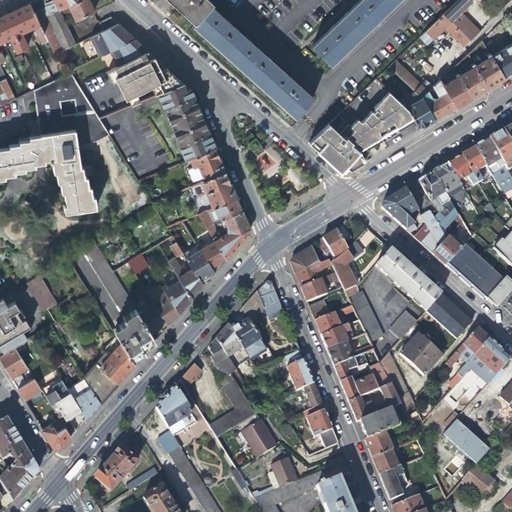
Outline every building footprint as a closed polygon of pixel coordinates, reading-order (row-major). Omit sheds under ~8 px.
[(40,7),(36,0),(34,0),(29,3),(33,10),(40,7)] [(38,20),(59,10),(53,0),(36,0),(40,7),(33,10),(38,20)] [(53,0),(59,10),(60,10),(68,6),(79,0),(53,0)] [(90,3),(88,0),(79,0),(68,6),(75,21),(94,12),(90,3)] [(168,0),(193,22),(194,23),(209,5),(211,2),(209,0),(168,0)] [(360,0),(312,46),(330,65),(344,51),(374,25),(398,0),(360,0)] [(457,0),(443,13),(469,40),(470,41),(479,32),(461,13),(465,9),(472,1),(470,0),(457,0)] [(41,43),(47,40),(45,37),(38,20),(33,10),(29,3),(16,9),(0,16),(0,62),(4,61),(0,52),(0,42),(9,38),(15,51),(26,45),(20,33),(34,27),(41,43)] [(230,24),(209,5),(194,23),(193,22),(191,25),(295,118),(312,99),(295,83),(271,61),(230,24)] [(70,30),(60,10),(59,10),(38,20),(53,54),(76,43),(70,30)] [(463,45),(469,40),(443,13),(419,37),(427,45),(446,27),(463,45)] [(117,23),(109,16),(99,22),(103,30),(117,23)] [(117,23),(90,36),(99,54),(109,50),(131,39),(129,34),(124,29),(117,23)] [(481,41),(491,57),(503,78),(511,72),(511,43),(497,53),(486,36),(481,41)] [(109,50),(117,66),(130,60),(148,51),(145,52),(143,46),(140,44),(133,38),(131,39),(109,50)] [(154,81),(172,73),(162,64),(148,51),(130,60),(134,68),(145,63),(154,81)] [(491,57),(475,67),(487,88),(496,82),(503,78),(491,57)] [(157,94),(184,83),(172,73),(154,81),(145,63),(134,68),(130,60),(117,66),(111,69),(125,97),(128,95),(137,91),(152,84),(156,94),(157,94)] [(388,67),(415,92),(422,98),(427,93),(433,87),(424,79),(420,84),(394,60),(388,67)] [(475,67),(459,76),(472,97),(480,92),(487,88),(475,67)] [(63,204),(64,212),(96,208),(94,196),(92,196),(91,186),(88,186),(87,175),(84,175),(82,165),(79,165),(76,145),(109,134),(97,116),(79,86),(70,72),(33,90),(35,105),(32,106),(36,135),(32,136),(26,137),(26,139),(16,140),(17,145),(7,146),(7,149),(0,150),(0,178),(1,178),(1,176),(11,175),(11,171),(22,170),(21,167),(31,166),(31,163),(49,161),(51,172),(54,172),(55,182),(58,182),(59,192),(64,192),(66,204),(63,204)] [(459,76),(443,86),(455,107),(464,102),(472,97),(459,76)] [(6,79),(0,81),(0,106),(15,99),(6,79)] [(431,99),(427,93),(422,98),(434,120),(445,113),(455,107),(443,86),(440,81),(433,87),(439,98),(435,101),(431,99)] [(185,160),(191,158),(215,148),(203,120),(190,89),(184,83),(157,94),(185,160)] [(408,109),(399,102),(387,90),(376,103),(381,102),(390,112),(398,125),(412,116),(408,109)] [(137,91),(128,95),(132,104),(141,100),(137,91)] [(415,92),(399,102),(408,109),(412,116),(419,129),(427,124),(434,120),(422,98),(415,92)] [(327,155),(324,158),(340,172),(345,167),(349,171),(365,161),(358,149),(380,135),(377,130),(383,127),(386,132),(398,125),(390,112),(381,102),(376,103),(373,106),(377,110),(356,129),(354,127),(351,124),(339,135),(328,123),(311,140),(327,155)] [(377,110),(373,106),(354,127),(356,129),(377,110)] [(511,125),(511,126),(503,131),(511,146),(511,125)] [(377,130),(380,135),(383,133),(386,132),(383,127),(377,130)] [(511,146),(503,131),(496,135),(489,139),(510,174),(511,172),(511,146)] [(244,137),(256,155),(263,150),(251,133),(244,137)] [(487,166),(503,193),(511,187),(511,176),(510,174),(489,139),(482,143),(476,147),(487,166)] [(308,143),(324,158),(327,155),(311,140),(308,143)] [(477,171),(487,166),(476,147),(469,151),(462,155),(478,181),(482,179),(477,171)] [(189,169),(195,183),(224,171),(220,159),(215,148),(191,158),(194,167),(189,169)] [(255,159),(262,171),(274,165),(267,152),(255,159)] [(473,184),(478,181),(462,155),(455,159),(448,164),(459,182),(468,177),(473,184)] [(463,188),(459,182),(448,164),(441,168),(432,173),(447,197),(463,188)] [(214,208),(217,206),(236,199),(230,185),(224,171),(195,183),(196,185),(203,183),(214,208)] [(432,200),(436,198),(438,197),(441,200),(445,198),(446,200),(449,198),(447,197),(432,173),(426,176),(419,181),(431,201),(432,200)] [(381,207),(408,231),(416,227),(409,214),(417,209),(405,189),(395,194),(382,202),(381,207)] [(455,208),(449,198),(446,200),(445,198),(441,200),(438,197),(436,198),(445,214),(455,208)] [(458,213),(455,208),(445,214),(436,198),(432,200),(439,212),(434,218),(442,230),(458,213)] [(219,221),(222,220),(242,212),(239,205),(236,199),(217,206),(221,217),(218,219),(219,221)] [(409,214),(416,227),(425,222),(421,216),(417,209),(409,214)] [(511,231),(511,232),(511,210),(502,223),(511,231)] [(197,215),(205,227),(214,223),(206,211),(197,215)] [(430,230),(419,241),(432,252),(445,238),(446,237),(442,230),(434,218),(430,211),(421,216),(425,222),(430,230)] [(228,233),(214,241),(225,260),(239,245),(248,234),(249,229),(242,212),(222,220),(228,233)] [(430,230),(425,222),(416,227),(408,231),(419,241),(430,230)] [(217,226),(214,223),(205,227),(208,232),(212,239),(219,235),(216,230),(217,226)] [(342,225),(335,230),(343,242),(350,238),(342,225)] [(343,242),(335,230),(331,232),(322,237),(316,241),(319,246),(320,245),(328,259),(333,256),(333,255),(346,247),(343,242)] [(503,239),(511,248),(511,232),(511,231),(503,239)] [(212,242),(200,250),(214,273),(220,266),(225,260),(214,241),(212,239),(208,232),(206,234),(212,242)] [(447,235),(446,237),(445,238),(451,243),(438,258),(444,263),(463,242),(457,236),(453,241),(447,235)] [(451,243),(445,238),(432,252),(438,258),(451,243)] [(511,265),(511,248),(503,239),(501,238),(492,247),(511,265)] [(135,305),(94,240),(82,248),(123,313),(135,305)] [(176,241),(169,245),(176,255),(182,251),(176,241)] [(346,249),(333,256),(328,259),(335,272),(338,279),(342,287),(344,291),(353,286),(356,285),(346,264),(361,251),(358,247),(353,241),(346,249)] [(484,296),(485,297),(503,278),(463,242),(444,263),(456,274),(457,272),(460,275),(458,276),(469,286),(471,284),(473,287),(472,288),(482,298),(484,296)] [(210,278),(214,273),(200,250),(197,246),(184,254),(192,268),(200,281),(205,277),(208,275),(210,278)] [(289,261),(294,273),(319,263),(311,247),(301,253),(290,259),(289,261)] [(425,311),(439,295),(419,277),(388,249),(374,266),(393,283),(391,285),(410,302),(412,300),(425,311)] [(148,265),(141,254),(128,262),(134,273),(148,265)] [(168,260),(180,280),(191,298),(198,290),(203,285),(200,281),(192,268),(184,273),(174,257),(168,260)] [(326,267),(329,274),(335,272),(328,259),(319,263),(294,273),(298,281),(300,287),(320,278),(317,270),(326,267)] [(329,274),(320,278),(323,285),(338,279),(335,272),(329,274)] [(43,311),(57,302),(40,275),(26,283),(43,311)] [(323,285),(320,278),(300,287),(304,296),(306,301),(327,293),(323,285)] [(503,278),(485,297),(492,303),(493,301),(497,304),(511,287),(511,281),(511,280),(509,282),(503,278)] [(165,286),(162,288),(177,314),(186,305),(191,298),(180,280),(166,289),(165,286)] [(266,281),(257,292),(262,309),(265,310),(270,321),(284,315),(271,282),(266,281)] [(149,297),(153,303),(164,322),(171,318),(177,314),(162,288),(160,284),(152,289),(155,294),(149,297)] [(356,293),(353,286),(344,291),(346,297),(356,293)] [(360,291),(356,293),(346,297),(350,305),(353,310),(368,341),(381,335),(360,291)] [(261,313),(262,309),(257,292),(253,296),(240,310),(246,319),(247,321),(261,313)] [(450,304),(439,295),(425,311),(443,328),(458,311),(450,304)] [(308,305),(313,319),(328,313),(325,306),(324,306),(322,300),(308,305)] [(7,306),(0,310),(0,354),(14,346),(27,339),(22,331),(30,326),(15,301),(7,306)] [(153,303),(137,313),(149,332),(158,327),(164,322),(153,303)] [(350,305),(328,313),(313,319),(315,324),(319,334),(339,326),(335,315),(337,314),(338,316),(353,310),(350,305)] [(246,319),(240,310),(228,324),(231,328),(246,319)] [(399,339),(400,338),(416,320),(405,310),(388,328),(399,339)] [(465,318),(458,311),(443,328),(456,339),(470,322),(465,318)] [(154,340),(149,332),(137,313),(123,316),(121,317),(124,321),(117,325),(119,327),(116,328),(113,330),(116,334),(131,359),(134,358),(144,352),(142,348),(147,345),(154,340)] [(247,321),(246,319),(231,328),(248,358),(250,360),(265,351),(247,321)] [(347,323),(339,326),(319,334),(323,342),(325,349),(344,341),(353,337),(347,323)] [(248,358),(231,328),(228,324),(222,330),(215,339),(234,367),(248,358)] [(462,345),(473,355),(488,338),(482,333),(477,328),(462,345)] [(418,333),(400,353),(424,375),(442,356),(418,333)] [(104,352),(95,363),(117,383),(125,373),(134,363),(131,359),(116,334),(101,350),(104,352)] [(488,338),(473,355),(496,375),(510,358),(498,347),(488,338)] [(235,369),(234,367),(215,339),(210,344),(207,348),(212,355),(210,356),(223,376),(220,379),(223,385),(221,386),(234,408),(207,425),(215,437),(231,427),(235,424),(253,413),(238,387),(230,373),(235,369)] [(363,353),(361,349),(350,354),(344,341),(325,349),(329,357),(332,366),(350,358),(363,353)] [(460,356),(466,362),(473,355),(462,345),(455,352),(460,356)] [(27,367),(14,346),(0,354),(0,361),(4,367),(10,377),(27,367)] [(287,366),(295,385),(297,390),(304,387),(313,383),(308,372),(299,351),(287,356),(290,365),(287,366)] [(378,363),(383,374),(388,385),(399,406),(402,414),(410,404),(413,401),(389,351),(378,363)] [(449,368),(460,356),(455,352),(445,364),(449,368)] [(496,375),(473,355),(466,362),(456,374),(457,375),(461,378),(469,369),(474,363),(487,375),(482,380),(487,385),(496,375)] [(339,382),(351,377),(347,367),(353,364),(350,358),(332,366),(339,382)] [(83,376),(84,378),(100,402),(110,391),(117,383),(95,363),(83,376)] [(469,369),(482,380),(487,375),(474,363),(469,369)] [(193,364),(179,380),(185,389),(199,373),(199,369),(193,364)] [(243,383),(235,369),(230,373),(238,387),(243,383)] [(355,375),(351,377),(359,397),(378,389),(374,378),(372,374),(357,380),(355,375)] [(374,378),(378,389),(388,385),(383,374),(374,378)] [(359,397),(351,377),(339,382),(341,386),(348,402),(359,397)] [(41,390),(34,378),(17,388),(21,395),(24,400),(41,390)] [(67,388),(80,410),(86,418),(94,409),(100,402),(84,378),(67,388)] [(167,393),(155,407),(167,427),(168,427),(172,434),(188,424),(188,421),(185,416),(190,412),(182,397),(187,393),(185,389),(179,380),(167,393)] [(306,402),(309,409),(321,404),(318,395),(313,383),(304,387),(309,401),(306,402)] [(47,399),(59,418),(71,436),(76,430),(68,418),(74,414),(80,410),(67,388),(64,384),(51,392),(53,395),(47,399)] [(273,399),(297,390),(295,385),(271,395),(273,399)] [(363,407),(359,397),(348,402),(353,414),(356,424),(359,423),(392,409),(399,406),(388,385),(378,389),(384,404),(374,408),(372,404),(363,407)] [(511,410),(511,391),(507,387),(498,397),(511,410)] [(319,434),(332,429),(328,419),(321,404),(309,409),(304,411),(314,436),(319,434)] [(195,418),(200,417),(196,405),(191,407),(195,418)] [(363,433),(366,440),(385,433),(399,427),(392,409),(359,423),(363,433)] [(257,420),(253,413),(235,424),(239,430),(255,456),(274,444),(266,432),(258,419),(257,420)] [(13,463),(0,477),(0,484),(7,495),(11,503),(35,476),(36,467),(19,440),(6,418),(0,421),(0,457),(2,461),(9,456),(13,463)] [(66,442),(71,436),(59,418),(41,428),(52,446),(61,447),(66,442)] [(443,426),(447,429),(455,421),(451,418),(443,426)] [(332,429),(319,434),(325,448),(338,443),(332,429)] [(392,450),(385,433),(366,440),(364,441),(368,450),(371,458),(392,450)] [(206,511),(220,511),(182,451),(172,434),(165,438),(159,442),(169,459),(172,457),(206,511)] [(108,460),(94,477),(110,491),(136,460),(120,446),(108,460)] [(396,448),(392,450),(371,458),(375,467),(378,476),(392,470),(397,468),(391,454),(397,452),(396,448)] [(454,456),(447,469),(454,473),(462,460),(454,456)] [(268,473),(273,486),(274,488),(294,480),(290,471),(286,459),(269,465),(272,472),(268,473)] [(346,462),(322,472),(326,481),(338,476),(350,472),(346,462)] [(234,468),(229,471),(239,489),(245,485),(234,468)] [(397,468),(392,470),(398,486),(405,483),(399,468),(397,468)] [(136,486),(156,474),(153,469),(133,481),(136,486)] [(482,477),(473,469),(461,482),(479,498),(491,485),(482,477)] [(314,486),(326,481),(322,472),(321,470),(294,480),(274,488),(258,494),(252,497),(261,511),(276,511),(272,505),(303,492),(303,490),(314,486)] [(398,486),(392,470),(378,476),(385,491),(391,507),(404,502),(398,486)] [(338,476),(326,481),(314,486),(325,511),(353,511),(350,504),(338,476)] [(152,511),(176,511),(161,485),(143,496),(152,511)] [(273,486),(257,491),(258,494),(274,488),(273,486)] [(417,496),(404,502),(391,507),(393,511),(419,511),(423,511),(417,496)]
